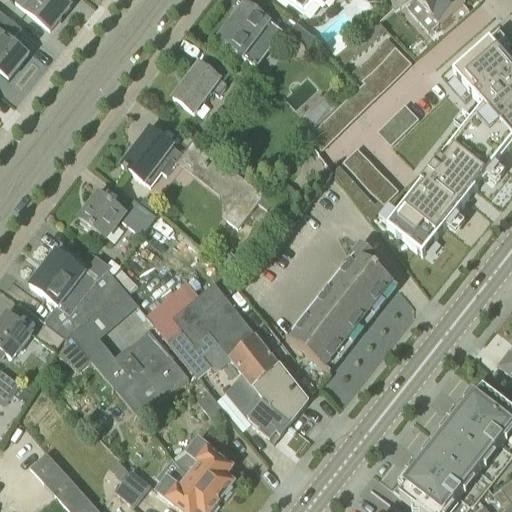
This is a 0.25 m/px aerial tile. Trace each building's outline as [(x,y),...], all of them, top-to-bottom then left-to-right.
[(19,0),(15,5),(51,34),(71,9),(60,0),(19,0)] [(288,0),(295,5),(295,6),(305,13),(314,0),(317,0),(327,7),(331,0),(288,0)] [(415,2),(413,0),(393,0),(388,4),(397,16),(415,2)] [(469,4),(465,0),(424,0),(411,13),(433,36),(469,4)] [(283,36),(272,27),(246,7),(219,42),(245,62),(249,65),(265,44),(272,50),(283,36)] [(0,74),(11,84),(31,59),(5,38),(15,25),(0,13),(0,74)] [(319,42),(296,26),(286,39),(309,56),(319,42)] [(334,61),(343,70),(387,34),(379,26),(334,61)] [(361,84),(395,51),(387,42),(350,78),(359,86),(361,84)] [(424,261),(511,149),(511,69),(490,45),(454,77),(484,112),(388,233),(424,261)] [(174,102),(196,119),(214,96),(219,100),(228,89),(221,84),(200,68),(174,102)] [(325,99),(306,117),(317,128),(336,110),(325,99)] [(379,135),(393,149),(420,121),(406,107),(379,135)] [(312,124),(301,135),(307,142),(318,131),(312,124)] [(183,135),(194,143),(199,136),(188,128),(183,135)] [(168,180),(184,158),(174,151),(150,132),(122,169),(152,191),(163,176),(168,180)] [(194,143),(185,155),(203,169),(198,175),(240,208),(228,224),(239,233),(266,199),(194,143)] [(228,146),(217,157),(226,166),(237,155),(228,146)] [(370,223),(384,210),(379,204),(375,207),(339,170),(333,176),(370,223)] [(283,186),(273,200),(287,209),(297,195),(283,186)] [(135,204),(125,217),(100,198),(81,223),(109,245),(123,226),(143,241),(157,221),(152,217),(140,208),(135,204)] [(146,200),(140,208),(152,217),(158,209),(146,200)] [(359,259),(290,345),(331,378),(400,291),(372,269),(379,261),(361,247),(354,256),(359,259)] [(30,289),(59,311),(47,328),(66,343),(69,345),(71,341),(73,341),(102,377),(142,424),(192,384),(125,305),(132,300),(110,275),(113,271),(97,260),(86,276),(57,254),(30,289)] [(233,257),(222,266),(232,278),(243,269),(233,257)] [(228,361),(264,404),(273,414),(291,428),(309,406),(248,327),(215,287),(173,323),(180,331),(171,338),(174,342),(184,334),(196,348),(210,337),(219,347),(230,361),(228,361)] [(0,328),(0,364),(5,357),(15,364),(34,339),(8,318),(0,328)] [(56,356),(66,343),(47,328),(37,341),(56,356)] [(210,337),(196,348),(184,334),(174,342),(168,346),(177,357),(198,382),(210,371),(202,361),(219,347),(210,337)] [(102,377),(73,341),(59,358),(80,376),(85,372),(94,383),(102,377)] [(3,375),(0,378),(0,407),(5,411),(14,400),(21,391),(22,389),(3,375)] [(32,396),(37,388),(32,385),(27,385),(23,391),(32,396)] [(408,478),(395,494),(380,482),(379,483),(395,495),(398,497),(397,498),(415,511),(470,511),(471,511),(475,510),(511,463),(511,408),(497,397),(496,398),(511,410),(511,415),(481,392),(478,389),(465,406),(468,409),(452,428),(449,426),(423,458),(426,461),(411,481),(408,478)] [(30,398),(21,391),(14,400),(23,407),(30,398)] [(213,425),(215,424),(226,415),(209,395),(197,406),(213,425)] [(248,402),(240,413),(252,426),(251,427),(260,435),(271,444),(277,436),(282,440),(291,428),(273,414),(264,404),(259,411),(248,402)] [(234,471),(198,443),(186,458),(176,466),(182,472),(222,504),(235,487),(227,480),(234,471)] [(11,466),(19,466),(25,461),(16,452),(7,461),(11,466)] [(98,511),(48,457),(31,472),(67,511),(98,511)] [(122,485),(130,477),(118,464),(110,472),(122,485)] [(214,511),(222,504),(182,472),(176,466),(175,467),(181,474),(170,482),(169,480),(157,495),(178,511),(214,511)] [(132,475),(124,485),(144,501),(152,491),(132,475)] [(511,484),(502,493),(510,503),(511,505),(511,484)] [(144,501),(124,485),(115,496),(135,511),(144,501)] [(503,509),(510,503),(502,493),(495,498),(503,509)]
